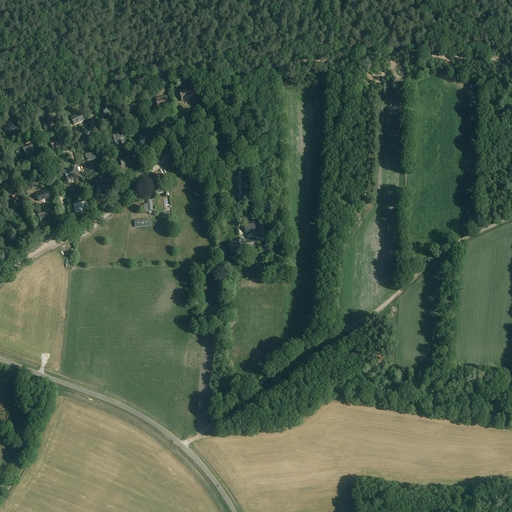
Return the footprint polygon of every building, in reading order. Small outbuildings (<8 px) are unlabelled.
[(192,88),(180,91),(182,99),(194,96),(192,88)] [(179,91),(172,93),(175,104),(182,102),(179,91)] [(168,106),(167,98),(156,100),(158,108),(168,106)] [(130,109),(140,107),(138,100),(128,102),(130,109)] [(104,115),(115,112),(113,106),(103,109),(104,115)] [(80,114),(71,118),(74,125),(84,121),(80,114)] [(51,115),(44,116),(46,127),(54,125),(51,115)] [(168,128),(171,127),(169,119),(159,122),(162,130),(168,128)] [(118,133),(112,135),(115,145),(121,143),(120,139),(123,138),(121,130),(117,131),(118,133)] [(147,133),(138,136),(140,142),(141,144),(142,144),(144,143),(145,143),(144,140),(149,138),(147,133)] [(61,139),(50,143),(51,147),(57,145),(58,147),(63,145),(61,139)] [(32,145),(23,149),(26,155),(35,152),(32,145)] [(94,152),(85,155),(87,162),(96,159),(94,152)] [(121,167),(131,164),(129,157),(119,160),(121,167)] [(27,179),(37,174),(34,169),(24,174),(27,179)] [(77,179),(76,175),(76,174),(75,171),(74,171),(68,173),(68,171),(64,172),(66,177),(67,182),(70,181),(77,179)] [(155,192),(162,191),(161,184),(167,183),(166,175),(162,175),(162,178),(160,178),(160,175),(153,176),(155,192)] [(98,185),(94,186),(96,192),(107,188),(105,182),(106,182),(105,179),(99,181),(97,182),(98,185)] [(36,195),(38,202),(49,198),(46,191),(36,195)] [(12,197),(10,192),(7,193),(8,198),(10,204),(11,203),(13,207),(18,205),(16,201),(17,201),(15,196),(12,197)] [(75,213),(87,211),(85,202),(73,204),(75,213)] [(49,213),(38,216),(41,223),(51,219),(49,213)] [(254,224),(244,225),(245,233),(256,232),(254,224)] [(244,240),(230,243),(231,252),(254,249),(253,239),(248,240),(248,242),(244,243),(244,240)]
